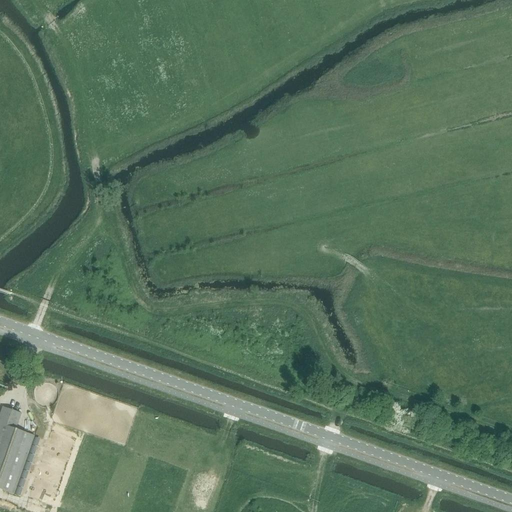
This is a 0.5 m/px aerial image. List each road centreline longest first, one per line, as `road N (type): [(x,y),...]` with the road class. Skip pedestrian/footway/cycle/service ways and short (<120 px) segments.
road 1 (track): [(31,0),(53,26),(87,100),(99,210),(137,300),(152,309),(288,303),(310,316),(337,367),(511,431)]
road 2 (tertiary): [(511,500),(0,321)]
road 3 (track): [(0,238),(38,203),(52,173),(36,89),(0,33)]
